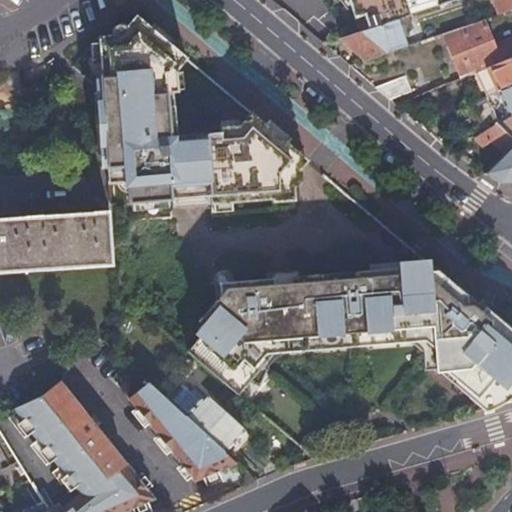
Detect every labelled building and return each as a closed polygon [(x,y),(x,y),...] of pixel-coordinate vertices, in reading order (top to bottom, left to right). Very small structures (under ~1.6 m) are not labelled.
[(452,0),(341,0),(348,8),(352,7),(360,31),(370,27),(396,19),(452,0)] [(511,0),(493,0),(498,14),(510,10),(511,8),(511,0)] [(405,46),(396,19),(370,27),(360,31),(342,37),(367,59),(405,46)] [(482,19),(443,33),(461,77),(476,71),(511,55),(511,35),(508,38),(492,44),(482,19)] [(298,156),(137,20),(128,31),(122,37),(113,38),(98,38),(102,83),(108,169),(109,184),(129,183),(130,204),(173,202),(208,199),(211,199),(211,207),(274,203),(273,195),(295,194),(294,191),(294,182),(300,176),(302,173),(296,168),(302,160),(298,156)] [(113,38),(122,37),(128,31),(128,30),(126,29),(123,28),(121,28),(118,29),(116,30),(114,32),(113,35),(113,38)] [(511,84),(511,55),(476,71),(486,97),(496,92),(511,84)] [(406,72),(374,86),(389,99),(414,89),(406,72)] [(506,115),(511,111),(511,84),(496,92),(501,103),(491,108),(497,121),(506,115)] [(486,97),(491,108),(501,103),(496,92),(486,97)] [(511,137),(497,121),(479,133),(489,142),(492,141),(506,155),(502,159),(500,157),(484,173),(500,183),(511,181),(511,137)] [(308,165),(302,160),(296,168),(302,173),(308,165)] [(294,191),(297,191),(300,190),(302,187),(303,182),(303,179),(300,176),(294,182),(294,191)] [(295,194),(273,195),(274,203),(274,205),(295,204),(295,194)] [(208,199),(173,202),(174,210),(209,207),(208,199)] [(0,271),(113,264),(110,210),(76,212),(76,201),(59,202),(60,214),(9,217),(8,206),(0,205),(0,271)] [(203,334),(187,352),(191,356),(237,394),(262,364),(259,361),(276,340),(288,339),(288,345),(319,343),(319,337),(336,336),(342,342),(366,340),(371,334),(388,333),(388,339),(416,337),(423,343),(424,368),(434,368),(434,376),(444,375),(476,403),(480,399),(491,408),(505,392),(498,387),(511,370),(511,335),(483,312),(480,316),(472,310),(466,310),(465,298),(438,275),(430,276),(429,267),(399,269),(399,272),(373,274),(292,279),(292,285),(274,286),(273,280),(220,284),(220,296),(198,322),(202,325),(198,330),(203,334)] [(124,464),(57,382),(40,395),(107,479),(124,464)] [(236,463),(229,457),(176,407),(149,382),(128,398),(193,482),(236,463)] [(196,385),(176,407),(229,457),(250,434),(196,385)] [(124,464),(107,479),(40,395),(11,408),(80,493),(84,501),(59,511),(127,511),(153,500),(126,463),(124,464)] [(45,511),(41,503),(25,510),(24,507),(15,511),(45,511)]
